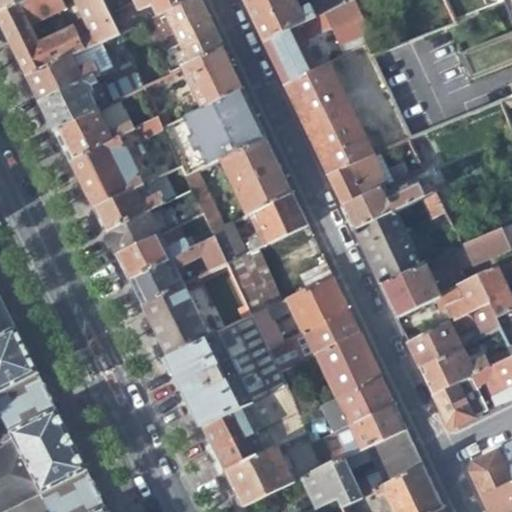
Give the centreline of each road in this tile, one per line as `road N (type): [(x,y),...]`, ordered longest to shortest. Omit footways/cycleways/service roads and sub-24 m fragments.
road 1 (residential): [(219,0),(441,456)]
road 2 (residential): [(0,156),(173,511)]
